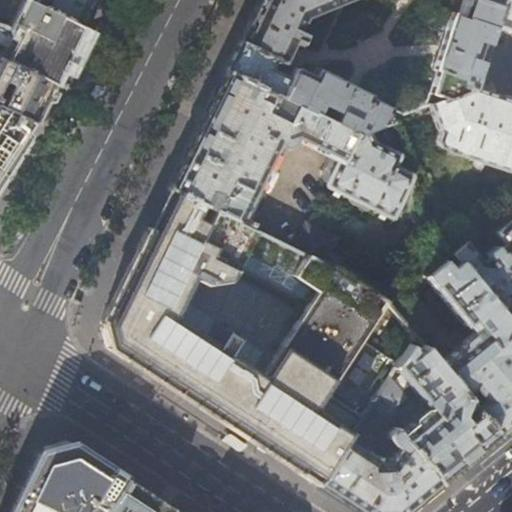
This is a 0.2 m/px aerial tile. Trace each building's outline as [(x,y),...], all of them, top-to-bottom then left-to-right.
[(79,26),(34,4),(26,0),(22,0),(12,21),(0,15),(0,59),(51,84),(65,55),(79,26)] [(0,0),(0,15),(12,21),(22,0),(0,0)] [(35,0),(34,4),(79,26),(91,0),(35,0)] [(259,0),(239,41),(272,58),(291,67),(293,62),(284,58),(304,18),(345,0),(259,0)] [(497,4),(483,0),(461,0),(457,14),(450,12),(431,70),(434,71),(422,106),(427,104),(469,88),(469,87),(478,61),(466,57),(473,38),(484,41),(490,25),(497,4)] [(511,0),(498,0),(497,4),(490,25),(511,32),(511,100),(469,87),(469,88),(427,104),(437,130),(439,131),(436,139),(440,145),(453,149),(453,152),(511,171),(511,0)] [(269,65),(272,58),(239,41),(232,57),(225,70),(278,97),(286,79),(277,75),(280,70),(269,65)] [(0,104),(30,120),(33,121),(42,103),(51,84),(0,59),(0,104)] [(292,68),(286,79),(278,97),(313,114),(317,105),(335,113),(331,123),(353,134),(366,128),(396,116),(402,114),(367,99),(368,96),(314,70),(311,76),(292,68)] [(313,114),(278,97),(225,70),(212,96),(181,160),(167,188),(224,216),(239,223),(277,146),(280,147),(289,144),(291,141),(336,161),(324,186),(345,196),(344,198),(344,199),(344,200),(345,202),(348,205),(351,207),(355,209),(359,210),(364,211),(366,211),(367,210),(369,208),(389,218),(391,218),(402,194),(401,194),(410,177),(409,175),(393,167),(398,155),(371,141),(366,128),(353,134),(331,123),(313,114)] [(0,165),(29,121),(30,120),(0,104),(0,165)] [(449,253),(456,261),(497,310),(511,297),(511,226),(507,220),(494,231),(493,234),(502,244),(497,249),(496,247),(494,246),(484,254),(484,257),(486,259),(480,263),(477,260),(478,259),(463,241),(449,253)] [(304,225),(293,249),(333,269),(337,260),(326,255),(334,239),(304,225)] [(293,249),(255,231),(246,246),(290,277),(315,290),(259,375),(225,352),(233,340),(200,318),(191,330),(176,320),(174,314),(191,278),(204,284),(225,280),(231,270),(147,229),(136,251),(113,298),(101,323),(104,336),(106,341),(107,347),(129,361),(175,391),(192,402),(236,431),(283,462),(293,469),(296,471),(316,484),(345,439),(349,432),(309,406),(380,299),(336,270),(333,269),(293,249)] [(511,328),(497,310),(456,261),(447,268),(440,260),(421,276),(463,326),(464,325),(468,331),(474,326),(477,330),(437,364),(462,394),(469,387),(480,398),(471,406),(476,411),(496,435),(511,421),(511,328)] [(470,404),(462,394),(437,364),(412,334),(369,401),(376,408),(384,409),(398,397),(399,391),(406,385),(425,407),(396,432),(438,482),(469,457),(496,435),(476,411),(467,419),(462,411),(470,404)] [(376,459),(345,439),(316,484),(356,510),(359,511),(402,511),(416,501),(438,482),(396,432),(392,427),(384,434),(383,436),(384,438),(386,442),(390,445),(393,445),(384,460),(376,460),(376,459)] [(8,511),(100,511),(123,478),(97,460),(69,443),(38,451),(16,497),(8,511)] [(145,492),(123,478),(100,511),(166,511),(169,508),(145,492)]
